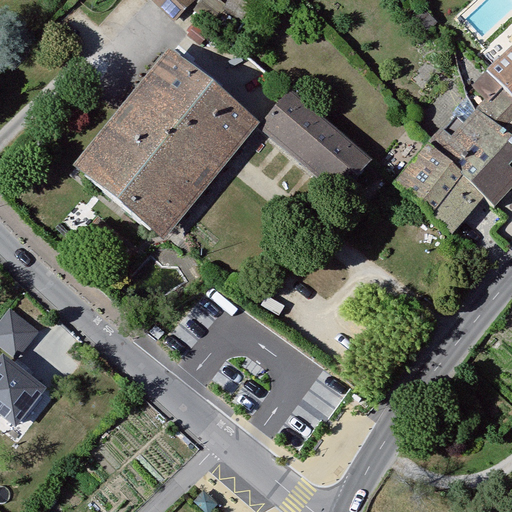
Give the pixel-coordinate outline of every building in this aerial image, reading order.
[(193,0),(144,0),(170,27),(196,2),(193,0)] [(259,120),(171,50),(79,165),(166,235),(259,120)] [(421,162),(394,199),(448,247),(477,214),(491,225),(511,202),(511,62),(485,85),(421,162)] [(372,163),(290,95),(264,126),(346,194),(372,163)] [(11,307),(0,323),(0,343),(20,357),(41,327),(11,307)] [(51,332),(34,355),(46,365),(64,342),(51,332)] [(42,385),(7,356),(0,363),(0,411),(11,421),(42,385)] [(65,359),(47,381),(60,391),(78,369),(65,359)] [(204,491),(194,502),(205,511),(211,511),(215,508),(219,504),(204,491)]
